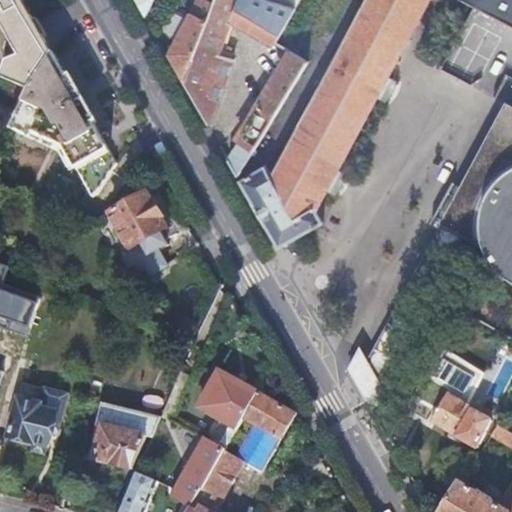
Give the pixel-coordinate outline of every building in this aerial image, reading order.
[(0,0),(0,11),(23,53),(6,78),(31,88),(55,53),(25,0),(0,0)] [(133,0),(144,19),(151,0),(133,0)] [(166,57),(182,85),(195,47),(204,25),(205,22),(210,7),(197,0),(195,0),(187,16),(166,56),(166,57)] [(240,0),(212,0),(210,7),(205,22),(229,32),(233,20),(240,0)] [(240,0),(233,20),(240,24),(251,0),(240,0)] [(299,0),(268,0),(267,3),(256,0),(251,0),(240,24),(275,44),(299,0)] [(511,0),(367,0),(352,30),(399,54),(427,0),(469,0),(511,23),(511,0)] [(229,32),(205,22),(195,47),(203,51),(188,95),(206,127),(234,64),(219,58),(224,45),(229,32)] [(399,54),(352,30),(321,87),(296,132),(272,178),(264,166),(237,182),(255,213),(276,249),(321,221),(315,210),(399,54)] [(236,34),(229,32),(224,45),(231,49),(236,34)] [(203,51),(195,47),(182,85),(188,95),(203,51)] [(68,74),(55,53),(31,88),(7,139),(0,154),(0,187),(57,205),(73,209),(86,182),(90,187),(96,199),(101,196),(119,165),(112,153),(102,136),(86,108),(68,74)] [(240,143),(227,163),(235,179),(308,63),(290,53),(236,141),(240,143)] [(511,112),(505,109),(460,192),(452,188),(430,229),(438,234),(455,244),(486,262),(494,275),(504,285),(511,290),(511,112)] [(159,234),(169,228),(149,193),(118,211),(132,234),(131,243),(141,259),(150,261),(168,249),(159,234)] [(347,373),(369,412),(382,391),(379,386),(455,244),(438,234),(367,365),(359,351),(347,373)] [(12,268),(0,264),(0,328),(29,337),(41,299),(6,288),(12,268)] [(177,313),(171,326),(198,337),(203,324),(177,313)] [(468,375),(473,377),(474,374),(490,383),(496,371),(475,360),(468,375)] [(9,373),(0,369),(0,389),(4,390),(6,383),(9,373)] [(502,427),(511,408),(511,378),(496,371),(490,383),(474,374),(473,377),(460,404),(447,398),(432,428),(475,450),(490,420),(502,427)] [(222,422),(210,442),(224,451),(258,395),(223,373),(200,409),(222,422)] [(47,404),(25,397),(14,435),(40,443),(37,450),(49,454),(52,446),(53,447),(57,433),(64,436),(64,435),(66,436),(68,430),(66,430),(77,395),(53,387),(47,404)] [(187,511),(294,511),(297,508),(277,496),(266,511),(215,511),(247,462),(264,472),(297,419),(258,395),(224,451),(191,506),(187,511)] [(139,470),(163,415),(123,397),(111,420),(116,422),(103,454),(139,470)] [(210,442),(174,419),(164,413),(163,415),(139,470),(139,472),(162,482),(167,484),(168,484),(170,493),(184,502),(191,506),(224,451),(210,442)] [(511,440),(499,433),(492,429),(485,440),(511,455),(511,440)] [(115,493),(127,498),(137,476),(124,472),(115,493)] [(127,498),(121,511),(148,511),(162,482),(139,472),(137,476),(127,498)] [(456,489),(442,511),(511,511),(511,487),(497,511),(494,511),(490,509),(493,505),(480,496),(477,501),(456,489)] [(187,511),(191,506),(184,502),(178,511),(187,511)]
